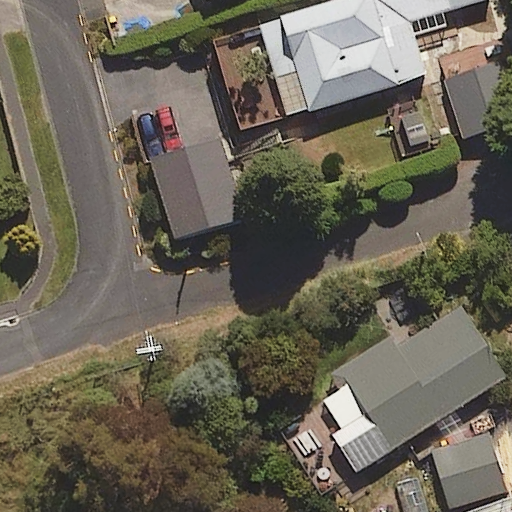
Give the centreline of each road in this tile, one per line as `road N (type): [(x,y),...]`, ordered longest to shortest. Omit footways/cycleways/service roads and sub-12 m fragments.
road 1 (residential): [(511,223),(126,308)]
road 2 (residential): [(53,0),(126,308)]
road 3 (residential): [(126,308),(0,350)]
